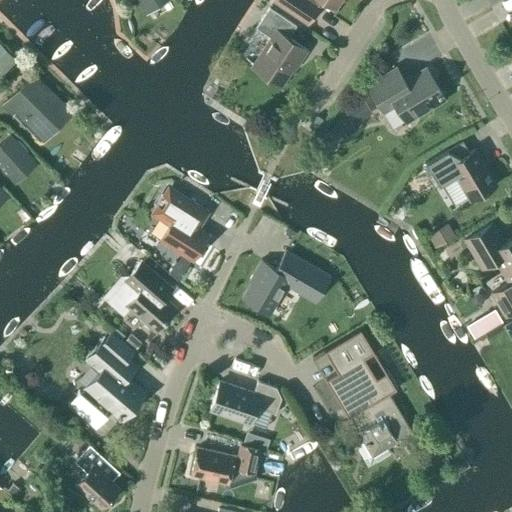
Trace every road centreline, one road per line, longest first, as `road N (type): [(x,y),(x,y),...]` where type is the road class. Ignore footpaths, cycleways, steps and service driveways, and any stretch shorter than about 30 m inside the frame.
road 1 (residential): [(139,511),(187,343)]
road 2 (residential): [(187,343),(258,366),(267,358),(265,342),(198,317)]
road 3 (residential): [(511,126),(442,0)]
road 4 (residential): [(307,105),(386,0)]
